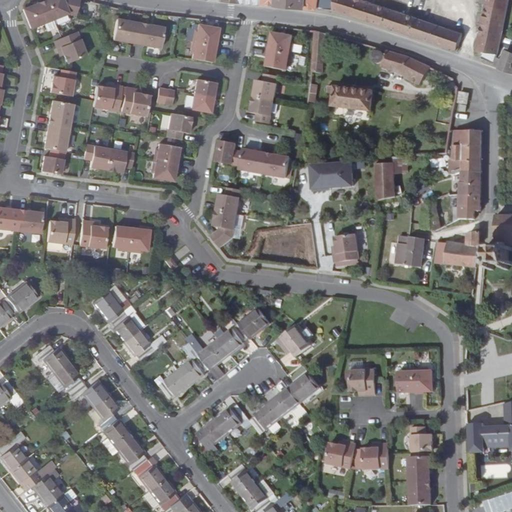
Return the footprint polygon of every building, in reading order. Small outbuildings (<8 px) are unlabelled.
[(90,5),(72,0),(69,0),(23,20),(30,39),(79,19),(87,21),(90,5)] [(221,0),(221,2),(315,11),(316,0),(221,0)] [(363,0),(316,0),(315,11),(332,12),(417,38),(423,21),(363,0)] [(500,32),(505,0),(482,0),(475,50),(481,51),(496,54),(500,32)] [(137,43),(144,45),(144,48),(160,52),(164,30),(118,20),(113,40),(129,45),(130,42),(137,43)] [(447,49),(453,33),(423,21),(417,38),(447,49)] [(196,23),(195,29),(192,29),(187,51),(189,51),(188,57),(209,61),(213,44),(214,44),(216,37),(214,36),(216,28),(196,23)] [(316,75),(321,36),(311,32),(306,74),(316,75)] [(265,34),(264,42),(262,42),(261,50),(263,51),(259,68),(280,73),(282,67),(283,67),(288,44),(285,44),(286,37),(265,34)] [(58,60),(61,60),(63,64),(67,73),(86,66),(77,41),(54,51),(58,60)] [(428,69),(407,59),(368,48),(367,52),(367,55),(368,58),(371,62),(373,63),(376,64),(379,63),(378,68),(401,74),(421,83),(428,69)] [(479,60),(494,65),(496,54),(481,51),(479,60)] [(511,52),(506,51),(505,56),(496,54),(494,65),(511,71),(511,52)] [(259,73),(259,81),(252,80),(246,112),(252,114),(251,122),(266,125),(270,96),(273,75),(259,73)] [(204,114),(210,84),(191,80),(186,111),(204,114)] [(107,88),(106,92),(101,91),(92,90),(88,111),(113,114),(115,104),(118,90),(107,88)] [(376,114),(379,94),(333,89),(331,96),(338,97),(337,109),(376,114)] [(54,90),(53,97),(45,96),(43,112),(68,116),(70,99),(67,99),(68,91),(54,90)] [(131,92),(121,91),(119,105),(118,115),(143,119),(146,97),(136,97),(131,96),(131,92)] [(168,107),(170,92),(155,91),(152,105),(168,107)] [(463,105),(464,95),(456,94),(454,103),(463,105)] [(186,135),(190,119),(170,115),(165,139),(179,141),(180,134),(186,135)] [(40,158),(38,174),(59,177),(68,124),(47,120),(45,129),(48,129),(47,136),(46,143),(43,142),(42,151),(47,151),(46,159),(40,158)] [(449,179),(459,180),(478,179),(478,133),(458,134),(458,149),(449,149),(449,164),(453,164),(453,174),(449,174),(449,179)] [(458,134),(450,134),(449,149),(458,149),(458,134)] [(174,167),(177,149),(157,146),(156,152),(153,151),(150,174),(152,174),(151,180),(172,183),(173,175),(175,175),(176,167),(174,167)] [(130,168),(133,154),(83,147),(80,161),(89,162),(88,168),(122,173),(122,168),(130,168)] [(232,151),(215,148),(212,168),(236,172),(235,177),(284,185),(287,164),(270,162),(269,164),(262,162),(255,161),(255,159),(239,155),(238,158),(231,157),(232,151)] [(403,176),(403,159),(389,159),(389,166),(390,177),(403,176)] [(446,168),(445,160),(431,161),(431,169),(446,168)] [(310,169),(312,194),(354,190),(352,165),(310,169)] [(390,192),(390,177),(389,166),(371,166),(372,202),(388,200),(397,196),(397,192),(390,192)] [(459,188),(456,189),(456,196),(478,196),(478,179),(459,180),(459,188)] [(418,188),(416,184),(405,192),(408,195),(418,188)] [(216,233),(207,239),(216,250),(229,241),(235,192),(221,190),(220,197),(213,196),(210,223),(209,229),(216,230),(216,233)] [(472,222),(472,214),(478,213),(478,196),(456,196),(456,222),(472,222)] [(430,202),(417,204),(416,230),(430,230),(437,228),(437,199),(430,202)] [(20,216),(13,216),(13,212),(5,211),(3,232),(33,236),(35,215),(27,214),(27,217),(20,216)] [(486,260),(482,260),(482,267),(485,269),(487,269),(487,273),(493,273),(493,269),(502,269),(502,273),(508,273),(508,270),(511,270),(511,264),(508,264),(508,259),(511,259),(511,252),(508,252),(508,250),(511,250),(511,215),(509,215),(509,218),(500,218),(499,215),(495,215),(495,218),(492,219),(492,226),(495,226),(496,235),(493,235),(493,239),(496,239),(496,248),(490,248),(490,245),(487,245),(488,248),(481,248),(482,254),(486,254),(486,260)] [(46,225),(44,246),(68,249),(71,225),(60,223),(60,226),(54,226),(46,225)] [(109,252),(110,234),(111,231),(103,230),(97,229),(97,225),(87,224),(84,248),(109,252)] [(110,234),(109,252),(109,254),(114,255),(113,257),(136,260),(136,258),(143,258),(145,238),(136,236),(136,235),(128,234),(128,236),(110,234)] [(446,271),(447,267),(475,268),(477,250),(478,234),(464,235),(465,245),(445,244),(442,271),(446,271)] [(330,249),(331,255),(327,255),(329,266),(353,262),(349,237),(328,240),(330,249)] [(418,241),(405,239),(387,237),(382,275),(415,278),(418,241)] [(175,270),(169,264),(165,268),(172,274),(175,270)] [(36,297),(23,282),(3,298),(14,312),(15,313),(36,297)] [(125,299),(114,284),(107,289),(117,304),(125,299)] [(91,302),(107,322),(108,322),(129,305),(125,299),(117,304),(107,289),(91,302)] [(8,316),(14,312),(3,298),(0,300),(0,324),(9,317),(8,316)] [(133,312),(134,311),(129,305),(108,322),(112,327),(111,328),(123,343),(138,331),(127,316),(133,312)] [(270,323),(258,308),(238,324),(249,338),(249,339),(270,323)] [(138,331),(144,326),(133,312),(127,316),(138,331)] [(243,342),(249,338),(238,324),(217,339),(229,355),(244,343),(243,342)] [(296,356),(311,345),(296,324),(280,336),(296,356)] [(139,361),(153,350),(138,331),(123,343),(133,357),(135,356),(139,361)] [(216,365),(229,355),(217,339),(204,350),(199,344),(193,349),(197,355),(208,369),(210,370),(216,365)] [(49,343),(35,354),(50,374),(66,362),(55,348),(54,349),(49,343)] [(203,373),(208,369),(197,355),(177,370),(189,385),(203,374),(203,373)] [(75,377),(77,375),(66,362),(50,374),(66,394),(80,383),(75,377)] [(210,370),(218,380),(224,376),(216,365),(210,370)] [(344,368),(345,389),(354,389),(360,388),(360,392),(371,392),(370,367),(344,368)] [(399,369),(399,372),(394,372),(394,393),(411,393),(411,394),(420,394),(420,392),(428,392),(428,371),(422,371),(422,369),(399,369)] [(175,395),(189,385),(177,370),(164,380),(160,377),(155,382),(168,399),(174,395),(175,395)] [(324,386),(313,370),(288,389),(300,404),(324,386)] [(0,404),(15,393),(3,379),(0,381),(0,404)] [(94,380),(84,388),(80,383),(66,394),(70,399),(79,392),(90,407),(106,395),(94,380)] [(300,404),(288,389),(268,404),(280,420),(300,404)] [(109,415),(116,408),(106,395),(90,407),(101,421),(96,425),(100,431),(114,421),(109,415)] [(249,421),(260,435),(280,420),(268,404),(254,415),(255,416),(249,421)] [(232,410),(231,409),(216,420),(227,434),(247,419),(237,405),(232,410)] [(90,407),(85,411),(96,425),(101,421),(90,407)] [(486,429),(471,429),(472,459),(487,458),(487,454),(511,452),(511,409),(508,410),(508,433),(485,433),(486,429)] [(131,440),(115,420),(114,421),(100,431),(105,438),(116,452),(131,440)] [(218,451),(213,445),(227,434),(216,420),(202,430),(203,432),(197,436),(212,456),(218,451)] [(420,427),(406,427),(407,452),(424,451),(428,451),(427,434),(420,435),(420,427)] [(17,432),(11,440),(18,445),(24,437),(17,432)] [(105,438),(99,442),(110,456),(116,452),(105,438)] [(24,460),(9,439),(3,444),(0,445),(0,455),(0,456),(0,458),(10,471),(24,460)] [(139,455),(141,453),(131,440),(116,452),(131,471),(144,461),(139,455)] [(349,467),(353,443),(342,441),(342,444),(337,443),(327,442),(324,462),(349,467)] [(383,471),(383,447),(372,447),(372,451),(366,451),(358,451),(358,472),(383,471)] [(407,457),(402,458),(405,507),(426,506),(425,488),(422,488),(422,481),(422,474),(425,474),(425,457),(407,457)] [(46,465),(35,473),(24,460),(10,471),(21,485),(26,480),(31,486),(45,475),(51,471),(46,465)] [(144,461),(131,471),(146,491),(161,479),(151,465),(149,467),(144,461)] [(231,481),(230,481),(241,496),(256,484),(241,464),(226,475),(231,481)] [(45,507),(60,495),(45,475),(31,486),(30,487),(45,507)] [(172,493),(161,479),(146,491),(162,511),(168,507),(175,501),(170,494),(172,493)] [(273,493),(262,479),(256,484),(267,498),(273,494),(273,493)] [(251,510),(253,509),(255,511),(260,511),(272,504),(278,500),(273,494),(267,498),(256,484),(241,496),(251,510)] [(74,497),(68,489),(60,495),(66,503),(74,497)] [(490,511),(511,505),(511,489),(486,497),(489,511),(490,511)] [(343,499),(344,492),(329,490),(328,497),(343,499)] [(71,509),(66,503),(60,495),(45,507),(48,511),(79,511),(82,510),(78,505),(71,509)] [(168,507),(171,511),(196,511),(188,501),(187,502),(182,496),(175,501),(168,507)]
